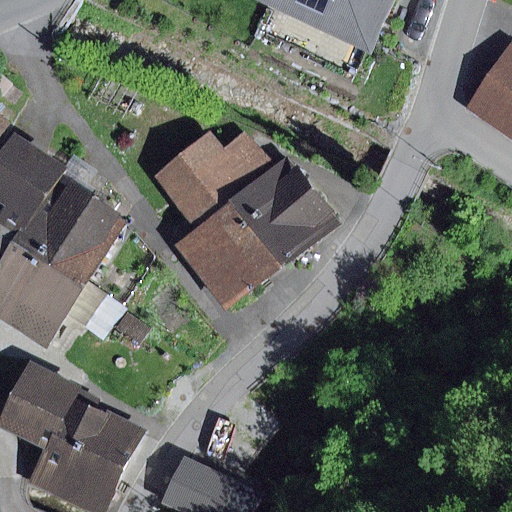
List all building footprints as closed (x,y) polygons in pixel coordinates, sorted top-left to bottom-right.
[(266,0),(389,58),(416,0),(266,0)] [(511,52),(472,112),(511,138),(511,52)] [(0,163),(27,124),(0,106),(0,163)] [(221,132),(165,179),(206,232),(185,247),(239,313),(354,225),(345,216),(350,212),(298,154),(285,167),(253,132),(236,149),(221,132)] [(84,169),(28,134),(0,176),(0,195),(18,207),(8,221),(32,237),(28,243),(102,290),(139,223),(133,220),(136,214),(77,180),(84,169)] [(0,274),(3,277),(0,281),(0,314),(61,353),(81,322),(109,342),(131,309),(102,290),(28,243),(32,237),(8,221),(0,216),(0,274)] [(87,511),(114,511),(152,427),(89,399),(96,385),(40,361),(10,430),(58,451),(40,491),(87,511)] [(193,468),(187,466),(167,511),(256,511),(265,492),(242,482),(243,478),(197,459),(193,468)]
